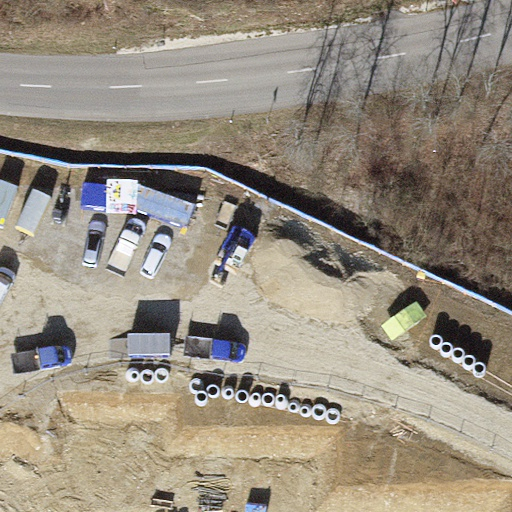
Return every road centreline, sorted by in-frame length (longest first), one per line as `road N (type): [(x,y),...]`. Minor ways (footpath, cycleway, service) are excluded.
road 1 (tertiary): [(0,83),(92,91),(382,58),(511,25)]
road 2 (track): [(235,511),(0,389)]
